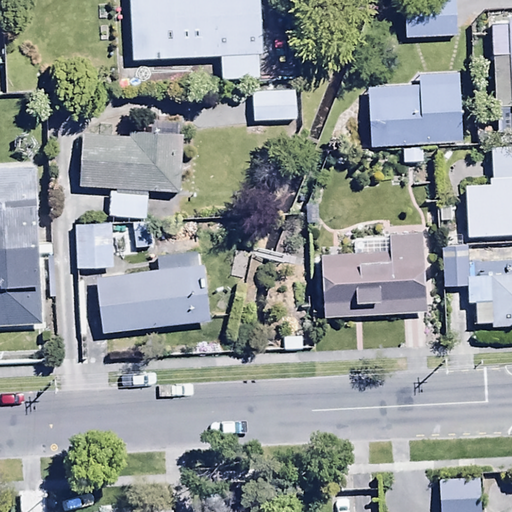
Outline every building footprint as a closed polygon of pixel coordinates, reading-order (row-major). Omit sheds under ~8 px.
[(138,0),(143,68),(227,63),(229,93),(277,90),(271,0),(138,0)] [(414,9),(417,54),(472,49),(469,5),(414,9)] [(511,26),(495,27),(499,139),(511,138),(511,26)] [(374,92),(379,158),(478,151),(473,84),(374,92)] [(261,102),(263,132),(307,130),(306,100),(261,102)] [(83,133),(80,185),(180,191),(183,139),(83,133)] [(511,151),(494,152),(494,191),(467,192),(469,241),(511,239),(511,151)] [(36,169),(0,170),(0,325),(42,324),(36,169)] [(110,190),(109,216),(149,218),(150,192),(110,190)] [(152,222),(133,223),(133,248),(152,248),(152,222)] [(110,224),(76,224),(76,274),(110,273),(110,224)] [(433,318),(429,241),(354,244),(355,261),(323,262),(326,324),(433,318)] [(442,293),(469,293),(469,309),(477,309),(477,330),(494,329),(494,333),(511,332),(511,267),(470,267),(470,251),(442,251),(442,293)] [(105,288),(112,345),(222,331),(215,273),(105,288)] [(479,511),(479,485),(442,485),(442,511),(479,511)]
